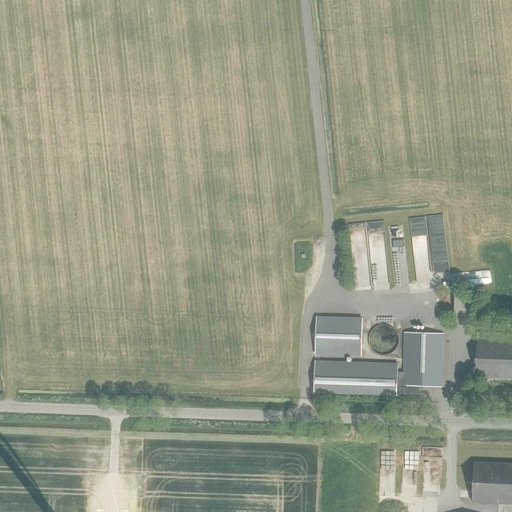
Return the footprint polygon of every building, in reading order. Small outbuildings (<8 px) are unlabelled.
[(448,233),(445,213),(411,218),(415,248),(432,245),(430,235),(448,233)] [(383,221),(369,222),(377,290),(391,289),(383,221)] [(484,271),(484,283),(493,283),(493,271),(484,271)] [(479,295),(455,294),(454,324),(478,325),(479,295)] [(317,318),(316,354),(360,356),(361,320),(317,318)] [(395,348),(394,325),(373,326),(374,349),(395,348)] [(444,334),(405,332),(404,372),(398,372),(399,364),(315,361),(314,394),(397,396),(397,386),(442,388),(444,334)] [(511,333),(479,332),(477,377),(511,378),(511,333)] [(503,504),(502,511),(511,511),(511,463),(476,462),(474,504),(503,504)]
